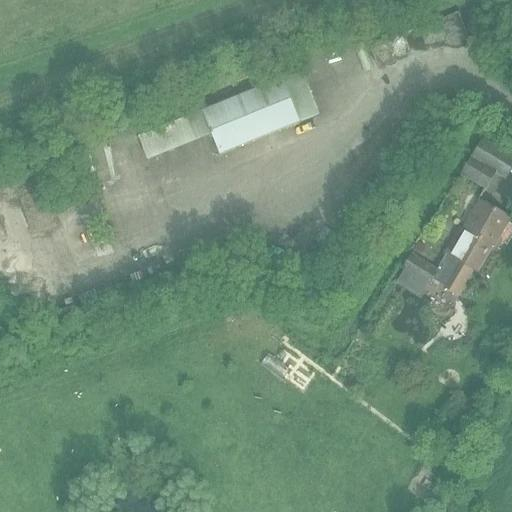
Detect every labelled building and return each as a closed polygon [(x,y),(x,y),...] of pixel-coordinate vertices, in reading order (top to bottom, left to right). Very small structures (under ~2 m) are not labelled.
[(358,34),(350,37),(359,61),(367,58),(358,34)] [(219,155),(299,122),(282,79),(202,112),(219,155)] [(185,109),(194,132),(208,127),(198,104),(185,109)] [(142,150),(192,136),(186,112),(135,126),(142,150)] [(475,142),(469,153),(482,160),(487,149),(475,142)] [(474,156),(463,173),(487,188),(498,171),(474,156)] [(437,269),(430,278),(456,294),(472,268),(475,270),(491,244),(493,246),(510,218),(482,200),(464,228),(472,233),(461,250),(458,247),(453,256),(447,252),(437,269)] [(411,252),(402,266),(427,283),(430,278),(437,269),(411,252)]
